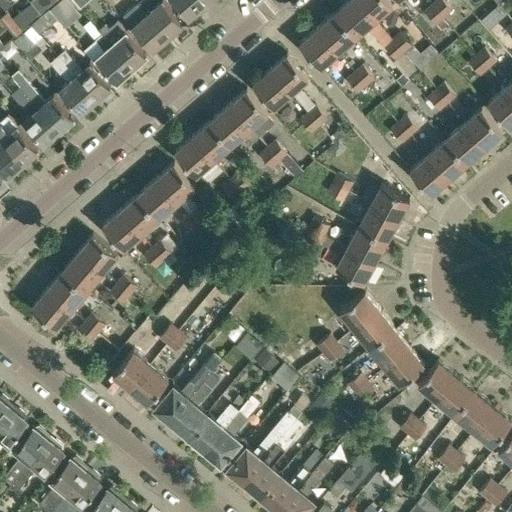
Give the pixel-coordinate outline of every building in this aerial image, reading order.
[(0,0),(0,2),(5,9),(10,4),(6,0),(0,0)] [(43,14),(49,8),(59,0),(29,0),(30,1),(31,2),(32,2),(41,12),(43,14)] [(63,0),(54,8),(67,23),(79,12),(68,0),(63,0)] [(140,0),(139,1),(169,36),(173,32),(176,32),(182,27),(182,24),(184,22),(164,0),(162,0),(155,6),(149,0),(140,0)] [(201,7),(205,3),(201,0),(175,0),(190,17),(191,16),(195,15),(201,10),(201,7)] [(404,50),(392,36),(375,16),(360,0),(346,0),(338,8),(358,31),(367,23),(396,57),(404,50)] [(392,0),(360,0),(375,16),(393,1),(392,0)] [(445,0),(433,0),(432,1),(445,15),(453,9),(445,0)] [(30,1),(12,17),(22,29),(41,12),(32,2),(31,2),(30,1)] [(139,1),(132,7),(140,16),(132,23),(154,48),(155,47),(159,47),(164,43),(164,40),(169,36),(139,1)] [(438,22),(445,15),(432,1),(425,7),(438,22)] [(30,24),(32,26),(39,35),(58,19),(49,8),(43,14),(30,24)] [(102,32),(132,67),(137,63),(141,63),(146,59),(146,55),(147,54),(117,19),(109,27),(93,8),(86,14),(102,32)] [(0,18),(14,35),(22,29),(12,17),(7,10),(0,15),(0,18)] [(334,11),(317,26),(338,49),(355,34),(334,11)] [(34,39),(39,35),(32,26),(27,30),(25,29),(14,38),(25,52),(37,42),(34,39)] [(300,40),(321,64),(338,49),(317,26),(300,40)] [(400,29),(392,36),(404,50),(412,43),(400,29)] [(132,67),(102,32),(96,38),(105,49),(96,56),(117,80),(118,80),(123,79),(127,75),(127,71),(132,67)] [(485,45),(476,53),(488,66),(496,58),(485,45)] [(65,48),(57,55),(96,98),(100,95),(104,95),(109,91),(109,87),(111,85),(91,62),(82,69),(73,59),(65,51),(67,50),(65,48)] [(271,66),(291,90),(308,75),(288,52),(271,66)] [(480,73),(488,66),(476,53),(468,60),(480,73)] [(91,102),(96,98),(57,55),(50,62),(51,63),(53,62),(69,81),(60,88),(81,112),(82,111),(86,111),(91,106),(91,102)] [(363,62),(354,69),(367,83),(369,81),(384,99),(391,93),(376,75),(375,76),(363,62)] [(273,105),(291,90),(271,66),(253,82),(273,105)] [(46,101),(37,90),(17,69),(12,74),(21,85),(60,130),(65,126),(69,126),(73,122),(73,118),(75,117),(54,93),(46,101)] [(354,69),(346,76),(358,90),(367,83),(354,69)] [(403,72),(396,79),(402,85),(409,78),(403,72)] [(446,79),(437,87),(449,100),(458,93),(446,79)] [(508,123),(511,119),(511,91),(505,83),(487,99),(508,123)] [(55,134),(60,130),(21,85),(12,93),(30,114),(24,119),(45,143),(46,142),(50,142),(55,137),(55,134)] [(248,87),(231,102),(251,125),(260,135),(274,122),(265,112),(268,109),(248,87)] [(440,108),(449,100),(437,87),(428,95),(440,108)] [(214,116),(234,140),(251,125),(231,102),(214,116)] [(316,102),(308,109),(321,123),(329,116),(316,102)] [(485,143),(503,128),(482,104),(465,119),(485,143)] [(321,123),(308,109),(300,116),(313,130),(321,123)] [(407,112),(398,120),(410,132),(418,125),(407,112)] [(9,115),(0,122),(0,134),(23,162),(27,159),(31,158),(37,153),(38,148),(9,115)] [(210,119),(193,134),(213,157),(230,143),(210,119)] [(468,158),(485,143),(465,119),(447,134),(468,158)] [(410,132),(398,120),(390,127),(401,140),(410,132)] [(20,165),(23,162),(0,134),(0,164),(9,175),(10,174),(13,173),(19,168),(20,165)] [(196,172),(213,157),(193,134),(176,149),(196,172)] [(444,137),(427,152),(448,176),(465,161),(444,137)] [(268,145),(280,158),(296,177),(304,170),(276,138),(268,145)] [(271,165),(280,158),(268,145),(259,152),(271,165)] [(448,176),(427,152),(409,167),(430,191),(448,176)] [(178,198),(186,191),(196,182),(190,176),(175,158),(157,174),(178,198)] [(230,177),(242,191),(250,184),(238,170),(230,177)] [(332,180),(349,189),(354,180),(337,171),(332,180)] [(141,189),(161,213),(178,198),(157,174),(141,189)] [(234,199),(242,191),(230,177),(221,185),(234,199)] [(344,199),(349,189),(332,180),(327,190),(344,199)] [(370,200),(399,216),(410,197),(381,181),(370,200)] [(137,192),(120,207),(141,231),(158,216),(137,192)] [(388,236),(399,216),(370,200),(359,220),(388,236)] [(210,218),(198,205),(190,212),(202,225),(210,218)] [(141,231),(120,207),(103,222),(124,246),(141,231)] [(193,233),(202,225),(190,212),(181,220),(193,233)] [(312,213),(307,223),(325,233),(331,223),(312,213)] [(320,242),(325,233),(307,223),(302,233),(320,242)] [(386,240),(357,224),(347,244),(375,260),(386,240)] [(94,231),(79,248),(104,269),(118,251),(94,231)] [(152,245),(164,258),(170,265),(178,258),(160,237),(152,245)] [(365,280),(375,260),(347,244),(336,264),(365,280)] [(164,258),(152,245),(144,252),(156,265),(164,258)] [(89,286),(104,269),(79,248),(65,265),(89,286)] [(178,261),(188,272),(200,261),(190,250),(178,261)] [(211,250),(191,273),(210,290),(230,267),(211,250)] [(47,286),(72,306),(87,288),(62,268),(47,286)] [(116,281),(131,292),(138,284),(123,272),(116,281)] [(125,301),(131,292),(116,281),(110,289),(125,301)] [(56,325),(72,306),(47,286),(32,304),(56,325)] [(340,306),(355,325),(379,305),(365,286),(340,306)] [(394,323),(379,305),(355,325),(369,343),(394,323)] [(102,326),(105,321),(92,310),(85,319),(99,330),(118,346),(121,342),(102,326)] [(92,338),(99,330),(85,319),(78,327),(92,338)] [(130,386),(151,361),(168,342),(178,328),(171,322),(143,355),(133,347),(121,362),(113,371),(115,373),(113,375),(120,381),(122,379),(130,386)] [(372,347),(386,364),(411,344),(397,327),(372,347)] [(175,348),(186,335),(178,328),(168,342),(175,348)] [(323,351),(338,339),(331,331),(316,342),(323,351)] [(338,339),(323,351),(330,360),(345,348),(338,339)] [(425,362),(411,344),(386,364),(400,381),(425,362)] [(214,350),(195,373),(181,389),(173,383),(154,406),(156,407),(155,409),(161,415),(162,413),(170,419),(203,379),(221,357),(214,350)] [(438,397),(458,372),(438,355),(418,380),(438,397)] [(148,401),(156,391),(168,376),(151,361),(130,386),(140,394),(138,395),(144,401),(146,399),(148,401)] [(354,389),(368,378),(362,370),(347,381),(354,389)] [(475,386),(458,372),(438,397),(455,411),(475,386)] [(375,386),(368,378),(354,389),(360,398),(375,386)] [(176,427),(182,432),(184,431),(186,432),(206,409),(198,402),(211,386),(203,379),(170,419),(178,425),(176,427)] [(476,428),(496,403),(479,389),(459,414),(476,428)] [(0,420),(13,405),(7,401),(9,399),(2,393),(0,393),(0,420)] [(205,448),(212,454),(211,456),(217,462),(219,460),(221,462),(241,438),(233,431),(259,399),(251,393),(237,408),(205,448)] [(308,400),(302,394),(295,403),(301,408),(308,400)] [(198,442),(205,448),(237,408),(230,402),(216,418),(209,411),(189,435),(191,437),(190,439),(196,444),(198,442)] [(511,416),(496,403),(476,428),(492,441),(511,416)] [(236,474),(243,480),(277,440),(298,415),(301,411),(293,404),(255,449),(247,443),(235,457),(227,467),(229,468),(228,470),(234,476),(236,474)] [(13,405),(0,420),(0,436),(8,443),(23,424),(28,418),(25,416),(26,413),(19,407),(17,409),(13,405)] [(340,408),(327,423),(340,434),(352,419),(340,408)] [(399,425),(407,432),(419,417),(411,410),(399,425)] [(259,493),(267,484),(279,470),(272,463),(307,422),(298,415),(277,440),(243,480),(251,486),(249,488),(256,494),(257,492),(259,493)] [(428,424),(419,417),(407,432),(416,439),(428,424)] [(0,480),(0,496),(9,485),(49,436),(44,431),(46,429),(39,424),(36,425),(34,423),(29,429),(13,448),(21,454),(0,480)] [(361,450),(367,442),(375,433),(368,427),(354,444),(361,450)] [(511,467),(511,428),(498,446),(509,455),(495,472),(503,478),(511,467)] [(54,440),(49,436),(9,485),(15,490),(36,466),(44,473),(59,455),(65,448),(62,446),(63,443),(56,438),(54,440)] [(445,463),(457,449),(449,441),(437,456),(445,463)] [(367,442),(361,450),(328,488),(337,495),(346,484),(351,489),(375,461),(374,460),(380,453),(367,442)] [(466,456),(457,449),(445,463),(454,470),(466,456)] [(50,511),(86,466),(81,462),(83,460),(76,454),(73,455),(71,453),(66,460),(51,478),(56,482),(39,502),(50,511)] [(325,454),(311,469),(278,509),(281,511),(303,511),(315,498),(308,492),(334,461),(325,454)] [(271,503),(278,509),(311,469),(304,463),(291,479),(283,472),(270,487),(262,496),(264,498),(263,499),(269,505),(271,503)] [(82,503),(96,485),(101,479),(99,477),(100,474),(93,468),(91,470),(86,466),(50,511),(48,511),(60,511),(73,496),(82,503)] [(478,490),(487,497),(499,483),(490,476),(478,490)] [(507,490),(499,483),(487,497),(495,504),(507,490)] [(110,511),(123,497),(118,493),(120,491),(113,485),(110,486),(108,484),(102,490),(88,508),(91,511),(110,511)] [(427,511),(437,511),(440,509),(441,508),(423,494),(416,502),(427,511)] [(128,501),(123,497),(110,511),(136,511),(138,510),(136,508),(136,505),(130,499),(128,501)] [(486,499),(476,511),(477,511),(485,511),(492,504),(486,499)] [(313,511),(330,511),(328,510),(331,507),(323,500),(313,511)] [(369,502),(361,511),(376,511),(378,510),(369,502)]
